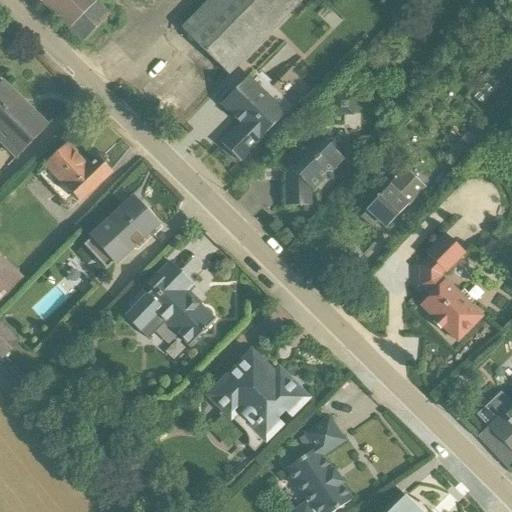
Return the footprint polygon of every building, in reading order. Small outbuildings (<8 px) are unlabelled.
[(34,0),(81,45),(109,17),(91,0),(34,0)] [(304,0),(207,0),(178,30),(228,79),(236,71),(304,0)] [(284,115),(248,78),(218,107),(237,126),(218,146),(238,165),(260,145),(258,142),(284,115)] [(46,129),(0,84),(0,147),(14,162),(46,129)] [(442,162),(455,173),(486,137),(472,126),(442,162)] [(343,162),(312,133),(281,165),(282,166),(282,209),(310,209),(311,194),(322,182),(332,183),(332,174),(343,162)] [(66,144),(42,168),(79,206),(110,176),(94,159),(86,166),(66,144)] [(403,171),(363,214),(383,231),(424,190),(403,171)] [(106,225),(82,248),(105,272),(129,249),(132,252),(158,228),(130,198),(104,223),(106,225)] [(456,346),(482,319),(469,306),(472,302),(462,291),(458,295),(444,281),(442,283),(439,280),(443,275),(444,277),(464,256),(442,236),(423,255),(426,259),(417,268),(417,289),(427,299),(417,308),(432,322),(430,325),(439,333),(441,330),(456,346)] [(0,308),(25,282),(0,257),(0,308)] [(211,318),(211,316),(208,312),(204,310),(201,310),(199,307),(201,305),(188,293),(193,288),(167,262),(145,285),(150,292),(123,319),(138,335),(153,319),(160,327),(163,324),(188,349),(215,322),(211,318)] [(251,350),(202,398),(229,425),(231,423),(240,432),(245,439),(246,444),(246,449),(252,455),(262,445),(264,447),(283,428),(277,421),(283,415),(290,421),(310,401),(278,368),(273,372),(251,350)] [(485,429),(475,439),(505,470),(511,463),(511,404),(510,406),(499,396),(475,418),(485,429)] [(291,511),(335,511),(352,501),(323,459),(345,444),(327,417),(301,435),(312,451),(283,471),(305,503),(291,511)] [(417,511),(403,498),(388,511),(417,511)]
